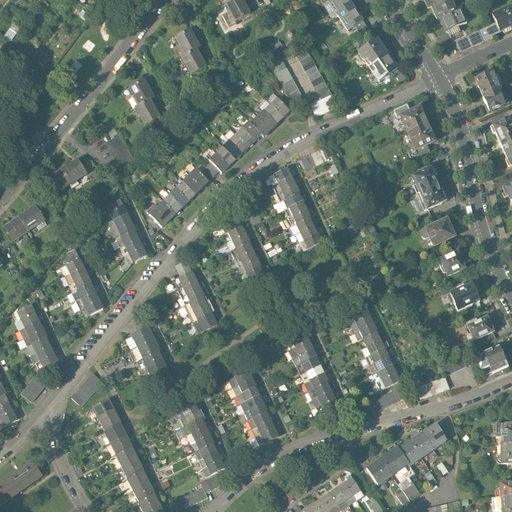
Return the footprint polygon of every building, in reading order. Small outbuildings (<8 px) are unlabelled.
[(232,0),(227,2),(224,4),(228,11),(234,23),(237,21),(250,13),(243,0),(232,0)] [(332,0),(329,2),(338,16),(353,5),(350,0),(332,0)] [(424,0),(428,7),(431,6),(437,19),(440,17),(461,7),(457,0),(424,0)] [(511,0),(491,10),(496,21),(501,32),(511,27),(511,0)] [(353,5),(338,16),(348,31),(363,20),(353,5)] [(461,7),(440,17),(447,32),(468,22),(461,7)] [(234,23),(228,11),(220,17),(233,39),(243,32),(237,21),(234,23)] [(501,32),(496,21),(479,29),(484,40),(501,32)] [(479,29),(473,31),(478,42),(484,40),(479,29)] [(10,40),(16,37),(13,31),(7,33),(10,40)] [(189,31),(176,38),(185,56),(196,51),(199,49),(192,36),(189,31)] [(473,31),(456,39),(460,50),(478,42),(473,31)] [(358,52),(368,67),(388,54),(378,39),(358,52)] [(303,46),(292,52),(320,101),(332,96),(303,46)] [(185,56),(182,58),(191,76),(205,68),(203,63),(196,51),(185,56)] [(388,54),(368,67),(378,82),(398,69),(388,54)] [(281,58),(271,65),(293,108),(305,101),(281,58)] [(475,77),(482,95),(499,88),(492,71),(475,77)] [(145,79),(127,88),(137,107),(150,100),(155,97),(145,79)] [(482,95),(488,113),(506,106),(499,88),(482,95)] [(273,96),(266,102),(283,119),(289,112),(273,96)] [(320,101),(310,106),(316,118),(337,108),(332,96),(320,101)] [(257,106),(264,113),(276,125),(283,119),(266,102),(263,99),(257,106)] [(137,107),(134,109),(144,128),(160,118),(150,100),(137,107)] [(399,114),(408,136),(430,127),(424,111),(412,109),(399,114)] [(264,113),(257,119),(269,132),(276,125),(264,113)] [(494,135),(496,139),(511,130),(511,117),(510,113),(488,125),(491,133),(494,135)] [(257,119),(250,126),(261,136),(263,138),(269,132),(257,119)] [(248,124),(242,130),(254,143),(261,136),(250,126),(248,124)] [(430,127),(408,136),(417,159),(432,154),(428,145),(436,142),(430,127)] [(242,130),(235,137),(248,149),(254,143),(242,130)] [(511,148),(511,130),(496,139),(502,153),(511,148)] [(119,137),(107,143),(119,169),(132,163),(119,137)] [(235,137),(229,143),(241,156),(248,149),(235,137)] [(229,143),(222,149),(235,162),(241,156),(229,143)] [(511,165),(511,148),(502,153),(504,157),(503,160),(506,168),(511,165)] [(222,149),(216,156),(228,169),(235,162),(222,149)] [(321,151),(300,161),(305,172),(326,162),(321,151)] [(216,156),(209,163),(211,165),(219,173),(221,175),(228,169),(216,156)] [(87,175),(77,159),(60,170),(70,186),(87,175)] [(211,165),(205,170),(213,179),(219,173),(211,165)] [(417,195),(439,185),(434,174),(431,175),(427,167),(411,174),(415,184),(413,185),(417,195)] [(290,176),(286,168),(273,174),(277,183),(290,176)] [(70,186),(60,170),(43,181),(53,197),(70,186)] [(213,179),(205,170),(200,176),(208,184),(213,179)] [(195,172),(189,178),(201,191),(208,184),(200,176),(195,172)] [(294,185),(290,176),(277,183),(281,191),(294,185)] [(189,178),(182,185),(194,197),(201,191),(189,178)] [(508,195),(510,200),(511,199),(511,180),(502,186),(505,194),(508,195)] [(182,185),(176,191),(188,204),(194,197),(182,185)] [(298,193),(294,185),(281,191),(285,199),(298,193)] [(439,185),(417,195),(424,211),(446,201),(439,185)] [(176,191),(169,197),(181,210),(188,204),(176,191)] [(302,201),(298,193),(285,199),(289,208),(302,201)] [(169,197),(163,204),(175,217),(181,210),(169,197)] [(306,210),(302,201),(289,208),(293,216),(306,210)] [(175,217),(163,204),(156,210),(154,208),(147,215),(161,230),(175,217)] [(108,214),(111,222),(128,213),(124,205),(108,214)] [(33,206),(16,217),(27,233),(44,221),(33,206)] [(310,218),(306,210),(293,216),(297,224),(310,218)] [(111,222),(115,231),(132,222),(128,213),(111,222)] [(27,233),(16,217),(0,228),(11,244),(27,233)] [(447,217),(425,227),(433,246),(456,236),(447,217)] [(314,226),(310,218),(297,224),(301,233),(314,226)] [(224,226),(228,235),(241,228),(237,220),(224,226)] [(115,231),(119,239),(136,230),(132,222),(115,231)] [(318,235),(314,226),(301,233),(305,241),(318,235)] [(228,235),(232,243),(245,236),(241,228),(228,235)] [(119,239),(123,248),(140,239),(136,230),(119,239)] [(322,243),(318,235),(305,241),(309,249),(322,243)] [(227,245),(231,253),(248,245),(249,244),(245,236),(232,243),(227,245)] [(123,248),(126,257),(144,247),(140,239),(123,248)] [(230,253),(234,261),(252,253),(254,252),(252,247),(250,248),(248,245),(231,253),(230,253)] [(126,257),(130,265),(148,256),(144,247),(126,257)] [(458,251),(439,259),(447,277),(466,268),(458,251)] [(238,270),(243,267),(256,261),(259,259),(257,255),(254,256),(252,253),(234,261),(238,270)] [(83,266),(79,257),(65,265),(69,274),(83,266)] [(175,268),(180,279),(191,274),(188,268),(193,266),(190,261),(175,268)] [(243,267),(238,270),(242,277),(259,269),(260,269),(256,261),(243,267)] [(87,275),(83,266),(69,274),(73,283),(87,275)] [(241,278),(245,286),(263,277),(259,269),(242,277),(241,278)] [(196,282),(193,274),(191,274),(180,279),(178,280),(182,289),(196,282)] [(91,284),(87,275),(73,283),(77,292),(91,284)] [(245,286),(250,294),(269,285),(267,280),(265,281),(263,277),(245,286)] [(200,290),(196,282),(182,289),(186,297),(200,290)] [(470,283),(449,293),(458,312),(479,302),(470,283)] [(95,293),(91,284),(77,292),(81,300),(95,293)] [(204,298),(200,290),(186,297),(189,304),(203,298),(204,298)] [(99,302),(95,293),(81,300),(85,309),(99,302)] [(207,306),(203,298),(189,304),(188,305),(192,313),(207,306)] [(103,310),(99,302),(85,309),(89,318),(103,310)] [(211,314),(207,306),(192,313),(196,321),(211,314)] [(358,323),(372,317),(369,310),(355,316),(358,323)] [(18,321),(22,329),(38,321),(34,313),(18,321)] [(215,323),(211,314),(196,321),(200,330),(215,323)] [(487,314),(466,324),(474,341),(495,332),(487,314)] [(132,322),(137,334),(147,329),(148,328),(142,317),(132,322)] [(375,323),(372,317),(358,323),(361,330),(375,323)] [(22,329),(27,337),(42,329),(38,321),(22,329)] [(375,323),(361,330),(365,337),(377,331),(378,330),(375,323)] [(27,337),(31,345),(46,337),(42,329),(27,337)] [(153,341),(147,329),(137,334),(131,337),(137,349),(153,341)] [(295,346),(309,339),(305,331),(291,338),(295,346)] [(367,345),(381,339),(377,331),(365,337),(364,337),(367,345)] [(31,345),(35,353),(50,345),(46,337),(31,345)] [(299,354),(313,347),(309,339),(295,346),(299,354)] [(381,339),(367,345),(371,354),(385,347),(381,339)] [(159,353),(153,341),(137,349),(143,360),(159,353)] [(35,353),(39,361),(54,353),(50,345),(35,353)] [(313,347),(299,354),(303,362),(315,356),(316,355),(313,347)] [(385,347),(371,354),(375,362),(387,356),(389,355),(385,347)] [(481,369),(484,376),(493,372),(509,365),(503,350),(499,351),(495,353),(492,347),(483,351),(489,364),(481,369)] [(39,361),(43,369),(59,361),(54,353),(39,361)] [(165,365),(159,353),(143,360),(148,372),(165,365)] [(441,366),(446,376),(470,364),(466,354),(441,366)] [(301,362),(305,370),(319,364),(315,356),(303,362),(301,362)] [(378,371),(391,365),(387,356),(375,362),(374,363),(378,371)] [(309,379),(323,372),(319,364),(305,370),(309,379)] [(170,377),(165,365),(148,372),(153,384),(170,377)] [(382,379),(395,373),(391,365),(378,371),(382,379)] [(229,382),(233,390),(252,381),(248,372),(229,382)] [(327,380),(323,372),(309,379),(313,387),(326,381),(327,380)] [(399,381),(395,373),(382,379),(386,388),(399,381)] [(92,374),(70,399),(80,407),(102,383),(92,374)] [(37,376),(21,396),(31,404),(47,384),(37,376)] [(423,398),(450,389),(445,377),(419,387),(423,398)] [(256,389),(252,381),(233,390),(237,398),(256,389)] [(312,387),(316,396),(330,389),(326,381),(313,387),(312,387)] [(394,387),(366,401),(372,412),(399,398),(394,387)] [(237,398),(241,406),(260,397),(256,389),(237,398)] [(316,396),(320,404),(334,397),(330,389),(316,396)] [(0,397),(0,408),(10,403),(5,395),(0,397)] [(246,414),(264,405),(260,397),(241,406),(246,414)] [(334,397),(320,404),(324,412),(338,406),(334,397)] [(98,420),(115,411),(109,400),(92,409),(98,420)] [(511,401),(500,403),(501,411),(511,410),(511,401)] [(0,408),(0,418),(14,412),(10,403),(0,408)] [(185,417),(198,411),(194,403),(181,409),(185,417)] [(264,405),(246,414),(250,422),(253,420),(268,413),(264,405)] [(115,411),(98,420),(105,432),(120,423),(121,423),(115,411)] [(198,411),(185,417),(189,425),(202,419),(198,411)] [(0,418),(0,428),(18,420),(14,412),(0,418)] [(253,420),(258,429),(272,421),(268,413),(253,420)] [(202,419),(189,425),(193,433),(206,427),(202,419)] [(262,437),(277,429),(272,421),(258,429),(262,437)] [(110,443),(126,435),(120,423),(105,432),(104,432),(110,443)] [(511,423),(500,424),(500,444),(511,443),(511,423)] [(441,425),(428,433),(439,449),(452,441),(441,425)] [(193,433),(197,441),(210,435),(206,427),(193,433)] [(277,429),(262,437),(266,445),(281,437),(277,429)] [(428,433),(416,441),(427,457),(439,449),(428,433)] [(126,435),(110,443),(116,455),(132,446),(133,446),(126,435)] [(213,443),(210,435),(197,441),(200,449),(212,443),(213,443)] [(416,441),(404,449),(415,465),(427,457),(416,441)] [(199,450),(203,458),(216,452),(212,443),(200,449),(199,450)] [(511,443),(500,444),(501,464),(511,463),(511,443)] [(121,467),(138,458),(132,446),(116,455),(115,455),(121,467)] [(404,449),(388,460),(398,476),(415,465),(404,449)] [(207,467),(220,461),(216,452),(203,458),(207,467)] [(47,474),(34,457),(7,476),(20,494),(47,474)] [(138,458),(121,467),(128,479),(143,471),(144,470),(138,458)] [(388,460),(373,469),(384,485),(398,476),(388,460)] [(220,461),(207,467),(211,475),(224,469),(220,461)] [(126,479),(133,491),(149,483),(143,471),(128,479),(126,479)] [(0,508),(20,494),(7,476),(0,481),(0,508)] [(201,490),(204,494),(222,486),(217,476),(199,485),(201,490)] [(397,494),(403,504),(422,494),(412,476),(400,483),(404,490),(397,494)] [(358,477),(350,482),(359,495),(367,490),(358,477)] [(511,479),(500,481),(501,496),(501,498),(511,496),(511,479)] [(350,482),(343,487),(351,500),(359,495),(350,482)] [(156,494),(149,483),(133,491),(139,503),(154,495),(156,494)] [(343,487),(335,492),(344,505),(351,500),(343,487)] [(201,490),(180,499),(185,510),(206,500),(204,494),(201,490)] [(335,492),(328,497),(337,510),(344,505),(335,492)] [(137,504),(141,511),(151,511),(160,507),(154,495),(139,503),(137,504)] [(501,496),(491,496),(492,511),(501,511),(501,498),(501,496)] [(511,511),(511,496),(501,498),(501,511),(511,511)] [(328,497),(320,502),(327,511),(333,511),(337,510),(328,497)] [(327,511),(320,502),(313,507),(316,511),(327,511)]
